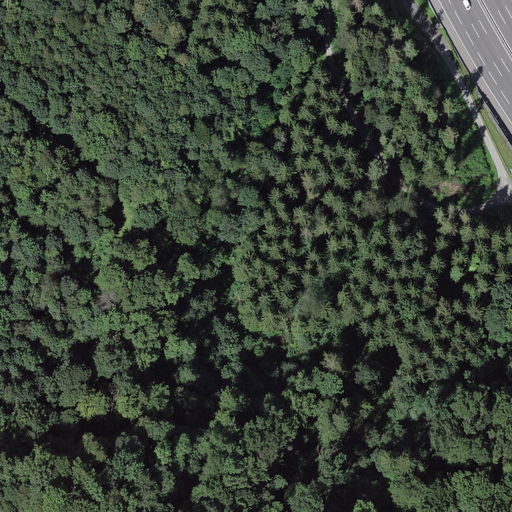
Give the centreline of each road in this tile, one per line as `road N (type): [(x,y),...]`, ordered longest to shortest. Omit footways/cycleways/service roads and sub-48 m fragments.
road 1 (track): [(327,0),(342,90),(394,179),(428,207),(461,214),(511,190)]
road 2 (track): [(408,0),(446,52),(511,185)]
road 3 (track): [(125,211),(0,97)]
